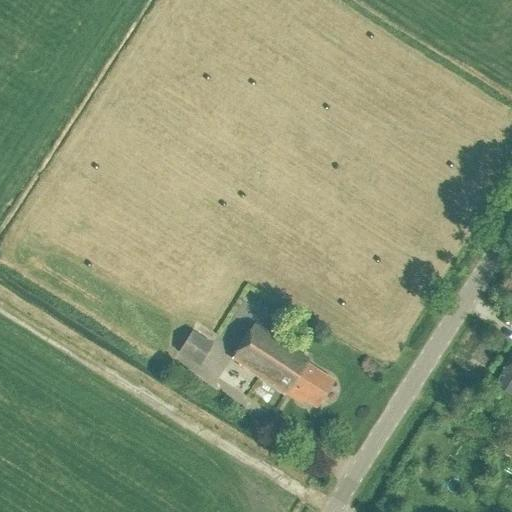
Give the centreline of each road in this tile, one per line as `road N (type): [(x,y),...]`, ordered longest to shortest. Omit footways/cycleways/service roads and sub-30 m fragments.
road 1 (track): [(331,511),(0,301)]
road 2 (tertiary): [(332,511),(511,230)]
